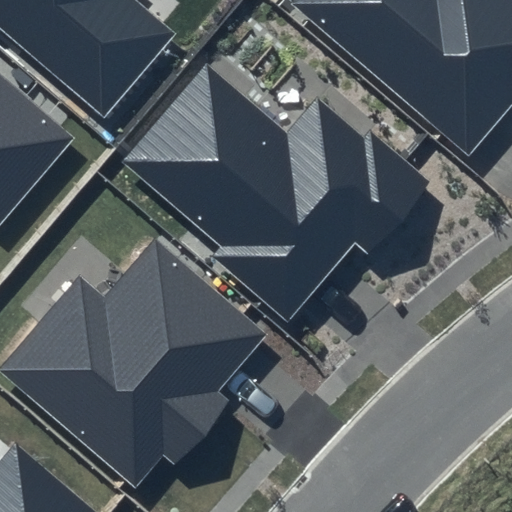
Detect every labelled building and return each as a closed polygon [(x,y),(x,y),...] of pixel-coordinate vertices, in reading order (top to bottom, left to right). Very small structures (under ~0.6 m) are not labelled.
[(0,0),(0,28),(104,116),(175,34),(134,0),(0,0)] [(511,0),(293,0),(290,4),(468,156),(511,103),(511,104),(511,0)] [(205,64),(121,162),(221,246),(213,256),(288,322),(354,242),(369,252),(428,182),(369,132),(363,139),(315,98),(286,134),(205,64)] [(0,72),(0,225),(77,137),(0,72)] [(77,275),(0,364),(0,372),(135,489),(163,455),(175,464),(228,401),(217,393),(267,335),(154,238),(102,297),(77,275)] [(0,511),(97,511),(15,443),(0,460),(0,511)]
